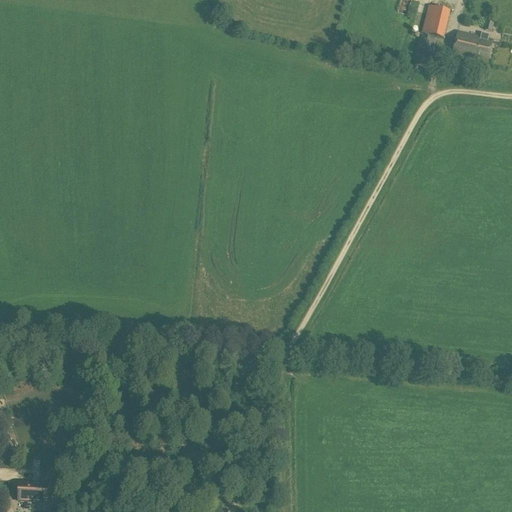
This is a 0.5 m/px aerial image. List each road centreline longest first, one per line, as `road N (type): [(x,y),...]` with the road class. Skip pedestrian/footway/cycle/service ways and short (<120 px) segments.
road 1 (track): [(511,96),(458,90),(428,101),(290,343),(285,368)]
road 2 (track): [(285,368),(0,347)]
